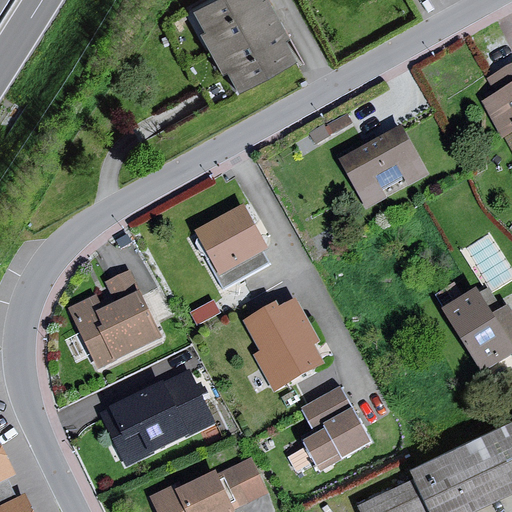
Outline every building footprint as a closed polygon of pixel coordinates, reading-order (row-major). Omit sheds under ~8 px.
[(295,62),(260,0),(216,0),(186,17),(229,97),(295,62)] [(511,66),(490,79),(499,94),(485,102),(511,149),(511,66)] [(402,132),(340,165),(364,211),(426,178),(402,132)] [(241,213),(192,238),(222,295),(270,270),(241,213)] [(97,300),(68,314),(97,375),(161,344),(139,299),(144,296),(133,274),(105,287),(115,308),(104,314),(97,300)] [(476,293),(441,314),(483,381),(511,363),(511,315),(509,310),(493,320),(476,293)] [(320,348),(297,306),(280,315),(276,308),(243,326),(260,356),(252,361),(272,396),(324,367),(315,351),(320,348)] [(191,377),(101,419),(126,472),(216,430),(191,377)] [(372,447),(339,392),(300,415),(315,439),(302,446),(306,452),(289,462),(298,477),(314,468),(316,472),(336,460),(340,466),(372,447)] [(471,511),(511,493),(511,421),(408,470),(412,479),(356,505),(358,511),(471,511)] [(0,454),(0,486),(12,482),(0,454)] [(174,490),(148,502),(152,511),(237,511),(268,497),(251,463),(216,480),(214,476),(176,495),(174,490)] [(29,511),(23,501),(0,511),(29,511)]
